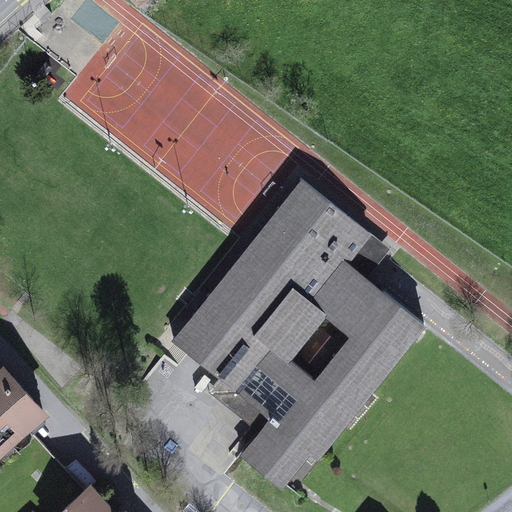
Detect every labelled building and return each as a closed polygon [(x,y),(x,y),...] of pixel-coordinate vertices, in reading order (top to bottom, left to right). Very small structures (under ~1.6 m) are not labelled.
[(133,0),(143,11),(156,0),(133,0)] [(373,384),(374,386),(424,323),(358,273),(382,243),(303,180),(209,297),(196,313),(175,339),(220,375),(224,378),(219,384),(227,390),(232,384),(237,388),(256,364),(300,399),(282,421),(278,417),(279,415),(273,410),(270,414),(272,418),(308,447),(319,455),(321,453),(319,451),(373,384)] [(193,312),(196,313),(209,297),(207,295),(208,293),(201,287),(191,300),(185,307),(192,313),(193,312)] [(282,421),(300,399),(256,364),(237,388),(232,384),(227,390),(219,384),(224,378),(220,375),(209,390),(257,428),(261,432),(272,418),(270,414),(273,410),(279,415),(278,417),(282,421)] [(0,449),(26,426),(43,410),(3,367),(0,370),(0,449)] [(284,483),(281,480),(308,447),(272,418),(261,432),(246,451),(244,449),(242,451),(283,484),(284,483)] [(91,486),(96,481),(76,459),(66,468),(86,490),(91,486)] [(124,511),(114,511),(91,486),(86,490),(62,511),(126,511),(124,511)]
